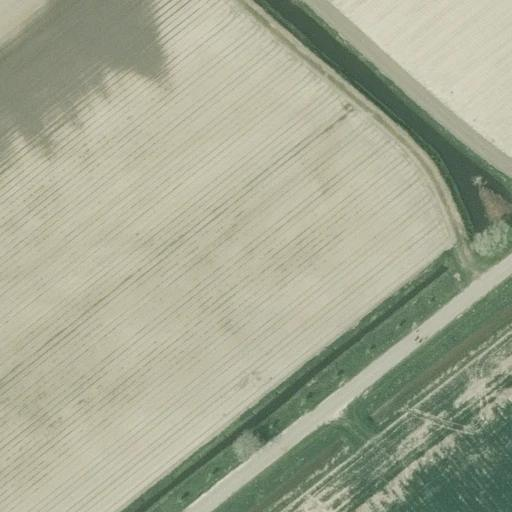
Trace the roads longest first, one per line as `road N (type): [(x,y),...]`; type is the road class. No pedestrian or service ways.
road 1 (track): [(462,309),(453,295),(473,276),(427,170),(230,0)]
road 2 (unclassified): [(205,511),(511,270)]
road 3 (track): [(511,170),(478,149),(319,0)]
